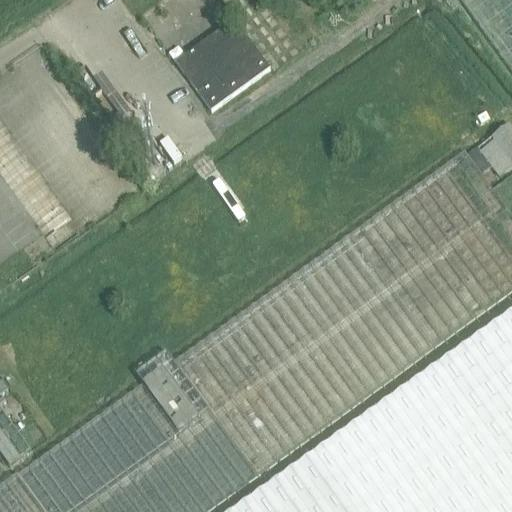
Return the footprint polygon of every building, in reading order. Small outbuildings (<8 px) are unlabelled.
[(271,73),(242,34),(231,41),(226,33),(177,68),(211,116),(271,73)] [(511,132),(510,129),(478,152),(499,182),(511,172),(511,132)] [(143,388),(0,491),(0,511),(213,511),(511,296),(511,180),(493,195),(465,156),(174,366),(167,356),(137,379),(143,388)] [(511,511),(511,319),(243,511),(511,511)] [(31,455),(0,411),(0,455),(10,470),(31,455)]
